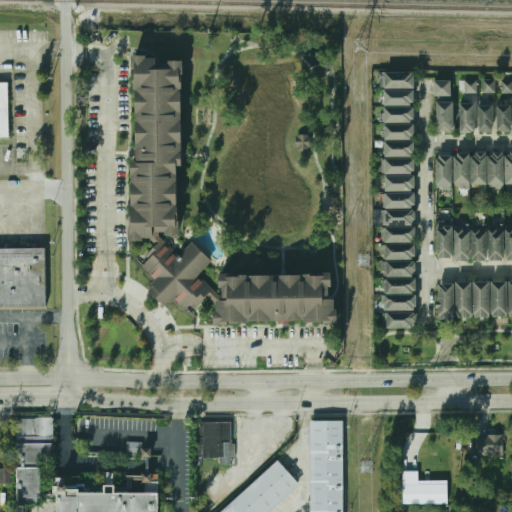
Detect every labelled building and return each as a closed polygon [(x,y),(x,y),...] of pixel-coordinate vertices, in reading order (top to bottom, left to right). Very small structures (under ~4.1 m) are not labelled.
[(176,63),(153,62),(149,58),(129,58),(128,164),(125,166),(124,239),(151,240),(151,256),(141,266),(154,280),(149,286),(149,292),(160,303),(177,303),(181,308),(186,308),(190,304),(196,304),(209,291),(209,285),(199,275),(209,266),(209,260),(191,242),(184,249),(173,249),(174,167),(175,167),(176,63)] [(384,88),(384,72),(414,72),(414,88),(384,88)] [(464,92),(477,93),(477,80),(464,79),(464,92)] [(495,79),(482,79),(483,92),(496,92),(495,79)] [(511,79),(501,79),(501,93),(511,92),(511,79)] [(450,80),(432,80),(432,95),(450,95),(450,80)] [(0,83),(8,83),(9,138),(0,138),(0,83)] [(384,105),(384,90),(414,90),(414,105),(384,105)] [(435,129),(452,129),(452,100),(435,100),(435,129)] [(473,102),(458,102),(458,131),(473,131),(473,102)] [(477,131),(490,131),(490,104),(477,104),(477,131)] [(495,131),(509,131),(509,104),(495,104),(495,131)] [(413,108),(413,122),(384,122),(384,108),(413,108)] [(384,139),(384,124),(414,124),(414,139),(384,139)] [(296,135),(296,149),(311,149),(310,134),(296,135)] [(385,156),(385,142),(414,142),(414,156),(385,156)] [(471,185),(471,153),(486,153),(486,185),(471,185)] [(488,185),(488,153),(504,153),(504,185),(488,185)] [(454,186),(454,154),(469,154),(469,186),(454,186)] [(436,185),(436,156),(452,156),(452,185),(436,185)] [(385,174),(385,158),(415,158),(415,174),(385,174)] [(385,191),(385,176),(414,176),(414,191),(385,191)] [(385,208),(385,193),(415,193),(415,208),(385,208)] [(385,225),(385,210),(414,210),(414,224),(385,225)] [(386,242),(386,227),(414,227),(414,242),(386,242)] [(437,227),(453,227),(453,256),(437,256),(437,227)] [(472,229),(486,229),(486,257),(472,257),(472,229)] [(489,229),(505,229),(505,255),(489,255),(489,229)] [(455,230),(470,230),(470,257),(455,257),(455,230)] [(386,259),(386,244),(414,244),(414,259),(386,259)] [(0,249),(43,249),(44,307),(0,307),(0,249)] [(386,277),(386,261),(414,261),(414,277),(386,277)] [(325,273),(211,273),(211,320),(331,320),(331,297),(325,297),(325,273)] [(386,294),(386,279),(414,278),(414,294),(386,294)] [(474,281),(490,281),(490,318),(474,318),(474,281)] [(439,282),(454,282),(454,318),(439,318),(439,282)] [(456,282),(472,282),(472,318),(456,318),(456,282)] [(491,282),(507,282),(507,318),(491,318),(491,282)] [(387,311),(387,295),(414,295),(414,310),(387,311)] [(387,329),(387,313),(414,313),(414,329),(387,329)] [(312,511),(312,417),(345,417),(345,511),(312,511)] [(17,418),(17,443),(53,443),(53,418),(17,418)] [(233,422),(198,422),(199,458),(221,458),(221,464),(234,464),(233,422)] [(504,455),(503,434),(478,435),(478,455),(504,455)] [(17,467),(41,468),(41,464),(53,464),(53,444),(17,444),(17,467)] [(268,511),(218,511),(280,456),(303,481),(268,511)] [(0,483),(12,484),(12,469),(0,468),(0,483)] [(42,469),(17,468),(17,503),(41,503),(42,469)] [(448,480),(419,481),(418,471),(403,472),(403,504),(448,504),(448,480)] [(60,511),(60,486),(82,485),(82,489),(107,489),(107,481),(119,481),(119,489),(162,489),(162,510),(156,510),(156,511),(60,511)]
